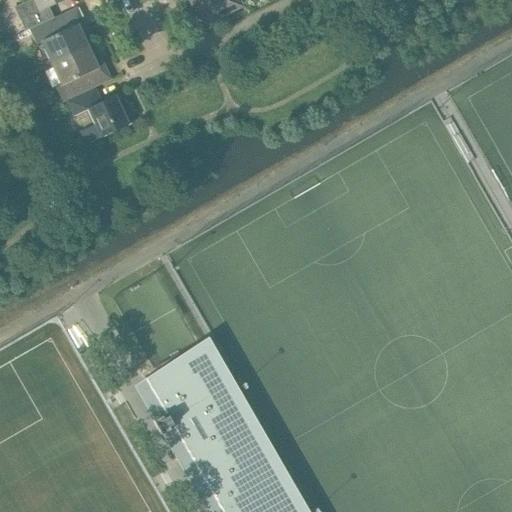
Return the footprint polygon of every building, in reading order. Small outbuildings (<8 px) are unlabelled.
[(32,0),(13,9),(24,32),(28,30),(53,18),(48,6),(61,0),(32,0)] [(189,0),(193,7),(197,5),(206,22),(233,10),(236,2),(235,0),(189,0)] [(41,44),(50,65),(87,47),(77,26),(84,23),(77,7),(53,18),(28,30),(36,46),(41,44)] [(87,47),(50,65),(60,86),(55,88),(62,103),(65,101),(94,88),(111,80),(104,65),(96,68),(87,47)] [(20,91),(21,87),(17,80),(11,83),(16,93),(20,91)] [(101,102),(94,88),(65,101),(73,117),(87,111),(94,125),(80,132),(86,145),(134,122),(125,104),(119,107),(114,96),(101,102)] [(29,122),(32,130),(37,132),(41,120),(35,119),(29,122)] [(288,511),(202,363),(185,372),(171,380),(171,381),(159,388),(157,388),(150,391),(164,415),(153,421),(161,435),(163,433),(183,467),(191,462),(220,511),(288,511)]
